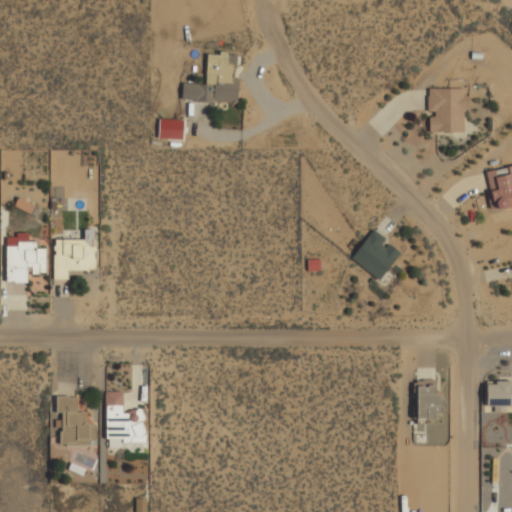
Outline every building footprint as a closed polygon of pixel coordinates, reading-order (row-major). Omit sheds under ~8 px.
[(236,103),(238,79),(232,78),(232,66),(226,66),(227,54),(206,53),(204,85),(182,83),(180,100),(236,103)] [(427,114),(428,114),(429,133),(463,132),(463,110),(468,110),(468,96),(461,96),(460,88),(427,89),(427,114)] [(183,120),(158,119),(157,139),(182,139),(183,120)] [(511,165),(485,171),(492,210),(511,206),(511,165)] [(53,279),(68,279),(68,270),(95,270),(94,229),(83,229),(83,239),(53,239),(53,279)] [(350,258),(378,281),(400,254),(386,242),(387,241),(373,230),(350,258)] [(45,249),(36,249),(36,242),(28,242),(27,233),(15,233),(15,237),(5,237),(6,282),(28,282),(28,274),(45,274),(45,249)] [(434,392),(434,380),(414,380),(415,420),(433,419),(433,414),(441,414),(441,392),(434,392)] [(486,407),(511,406),(511,382),(485,383),(486,407)] [(105,392),(106,449),(144,449),(143,412),(122,412),(122,392),(105,392)] [(93,426),(85,426),(85,412),(76,412),(76,396),(55,396),(55,413),(60,413),(60,445),(93,445),(93,426)] [(134,511),(145,511),(145,498),(135,498),(134,511)]
